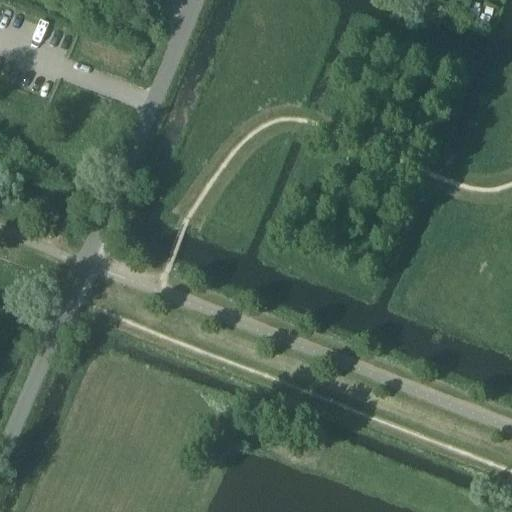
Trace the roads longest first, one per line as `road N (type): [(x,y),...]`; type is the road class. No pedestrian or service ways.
road 1 (unknown): [(511,459),(0,259)]
road 2 (unclassified): [(0,468),(190,0)]
